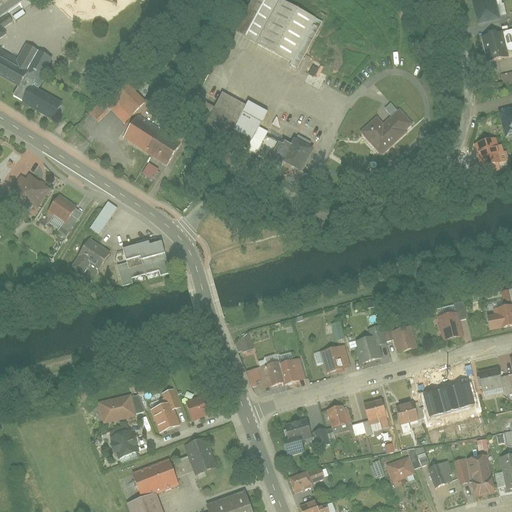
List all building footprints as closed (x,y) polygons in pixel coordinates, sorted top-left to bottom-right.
[(250,0),(233,34),(290,64),(289,66),(297,70),(321,24),(278,2),(278,0),(250,0)] [(473,8),(478,25),(500,20),(496,2),(473,8)] [(19,107),(53,126),(65,104),(36,88),(52,60),(26,45),(18,59),(0,48),(0,41),(7,37),(2,30),(12,23),(8,17),(0,23),(0,79),(16,88),(11,99),(21,104),(19,107)] [(503,33),(481,38),(487,62),(509,57),(503,33)] [(311,68),(307,75),(312,78),(316,71),(311,68)] [(504,87),(511,84),(511,73),(501,77),(504,87)] [(130,118),(146,103),(129,86),(114,101),(130,118)] [(301,173),(312,150),(294,141),(291,146),(285,143),(283,147),(266,138),(269,133),(261,129),(269,113),(247,103),(245,106),(221,94),(203,131),(281,169),(283,164),(301,173)] [(511,109),(498,113),(505,141),(511,139),(511,109)] [(413,125),(399,110),(383,124),(376,116),(358,133),(382,159),(407,135),(404,133),(413,125)] [(180,141),(138,116),(123,140),(166,165),(180,141)] [(493,141),(474,147),(481,168),(499,163),(493,141)] [(146,164),(140,174),(152,180),(157,170),(146,164)] [(34,218),(51,190),(29,176),(26,180),(21,177),(6,200),(34,218)] [(66,225),(77,208),(60,197),(49,213),(66,225)] [(98,236),(115,209),(105,202),(87,230),(98,236)] [(110,254),(88,240),(70,268),(83,276),(90,266),(99,271),(110,254)] [(116,267),(123,288),(134,285),(132,281),(157,273),(159,278),(172,274),(162,243),(150,246),(148,243),(123,251),(127,264),(116,267)] [(511,328),(511,306),(492,311),(494,316),(487,318),(490,333),(511,328)] [(457,314),(437,318),(443,343),(463,338),(457,314)] [(333,341),(343,339),(340,322),(331,323),(333,341)] [(353,343),(360,367),(383,360),(379,346),(386,344),(381,326),(366,330),(369,339),(353,343)] [(397,356),(418,350),(411,326),(390,333),(397,356)] [(238,353),(253,348),(249,335),(234,340),(238,353)] [(350,368),(344,347),(320,354),(326,375),(350,368)] [(306,380),(300,359),(280,365),(280,363),(248,372),(253,389),(261,387),(262,390),(284,384),(285,386),(306,380)] [(499,370),(478,374),(482,394),(504,389),(499,370)] [(165,406),(150,411),(159,435),(180,427),(174,411),(181,409),(174,391),(161,395),(165,406)] [(212,393),(185,404),(193,423),(220,412),(212,393)] [(455,393),(436,398),(441,416),(450,414),(449,412),(459,409),(455,393)] [(98,404),(103,426),(136,418),(131,395),(98,404)] [(382,400),(363,406),(369,425),(388,420),(382,400)] [(413,404),(396,409),(401,427),(419,422),(413,404)] [(342,407),(326,412),(331,430),(351,424),(348,410),(343,412),(342,407)] [(312,439),(306,419),(284,426),(288,438),(282,439),(287,456),(304,451),(302,442),(312,439)] [(316,430),(318,446),(327,445),(324,429),(316,430)] [(436,442),(446,438),(441,429),(432,434),(436,442)] [(138,452),(130,431),(110,439),(118,459),(138,452)] [(511,431),(503,433),(505,446),(511,444),(511,431)] [(194,473),(195,476),(217,469),(206,439),(185,447),(189,459),(170,466),(175,480),(194,473)] [(394,451),(392,444),(383,446),(385,454),(394,451)] [(511,456),(500,459),(507,491),(511,489),(511,456)] [(487,457),(467,461),(475,499),(495,495),(487,457)] [(408,458),(386,466),(392,484),(415,475),(408,458)] [(127,505),(129,511),(163,511),(157,495),(178,487),(175,480),(170,466),(168,461),(132,475),(141,500),(127,505)] [(372,479),(382,477),(379,461),(369,463),(372,479)] [(448,463),(429,470),(436,489),(451,483),(449,477),(452,475),(448,463)] [(308,473),(289,480),(295,494),(312,487),(311,483),(323,479),(320,470),(309,475),(308,473)] [(252,511),(245,492),(206,507),(208,511),(252,511)] [(318,511),(315,502),(300,508),(301,511),(318,511)]
